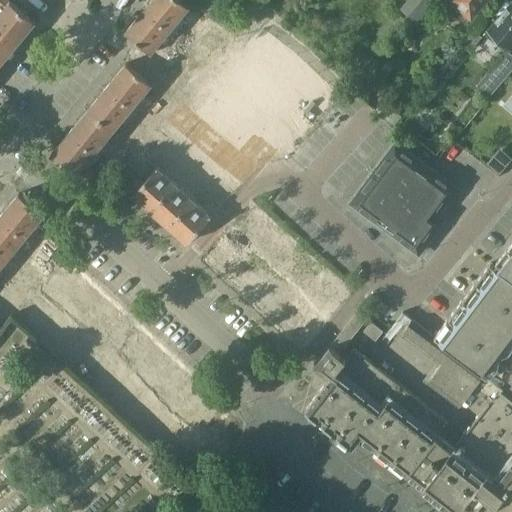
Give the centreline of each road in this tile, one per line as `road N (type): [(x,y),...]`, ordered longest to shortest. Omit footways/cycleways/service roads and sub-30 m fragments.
road 1 (residential): [(382,264),(274,175),(164,286)]
road 2 (residential): [(164,286),(0,145)]
road 3 (residential): [(511,179),(417,286),(382,264)]
road 4 (residential): [(356,511),(277,442),(265,417),(269,379)]
road 5 (residential): [(269,379),(298,369),(382,264)]
road 6 (residential): [(269,379),(164,286)]
road 7 (tertiary): [(0,141),(90,34)]
